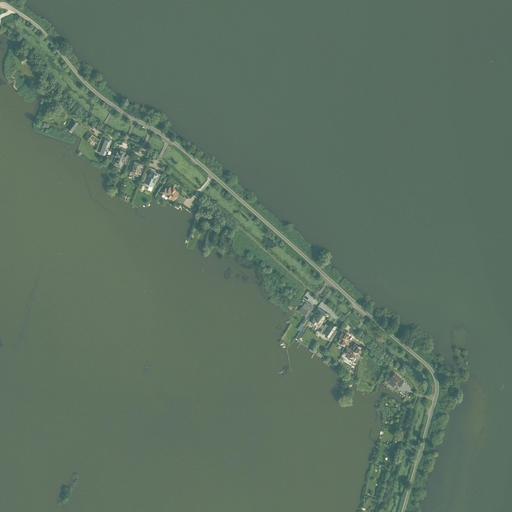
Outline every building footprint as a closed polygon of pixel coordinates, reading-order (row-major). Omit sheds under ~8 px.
[(55,125),(56,123),(48,120),(49,118),(47,117),(45,122),(55,125)] [(73,120),(67,128),(72,132),(78,123),(73,120)] [(105,154),(106,150),(107,150),(108,149),(108,148),(107,147),(110,141),(101,138),(101,139),(98,138),(96,137),(94,136),(92,134),(90,137),(93,139),(92,140),(94,141),(96,143),(99,144),(97,150),(105,154)] [(119,151),(115,150),(113,155),(115,156),(113,161),(116,161),(115,164),(120,166),(121,162),(126,164),(129,156),(129,155),(125,153),(125,152),(120,150),(119,151)] [(128,169),(130,170),(130,172),(137,175),(138,173),(140,174),(144,165),(141,164),(142,163),(134,160),(132,166),(130,165),(128,169)] [(144,172),(141,179),(143,180),(142,184),(147,186),(148,186),(149,184),(152,185),(153,183),(154,184),(156,180),(157,179),(156,179),(158,175),(154,173),(155,171),(150,169),(148,174),(147,174),(147,173),(144,172)] [(172,188),(170,187),(168,189),(166,187),(163,191),(168,194),(167,195),(170,197),(170,196),(174,199),(178,193),(175,190),(175,189),(173,187),(172,188)] [(306,301),(299,311),(306,316),(305,318),(308,320),(313,313),(310,311),(313,306),(306,301)] [(315,324),(320,327),(322,324),(325,319),(325,318),(325,319),(323,318),(325,315),(319,311),(317,314),(316,313),(315,313),(313,316),(313,317),(310,322),(315,325),(315,324)] [(319,331),(319,332),(323,335),(325,332),(329,335),(327,339),(330,341),(336,331),(333,329),(336,325),(330,322),(328,325),(325,324),(320,331),(319,331)] [(340,336),(337,341),(338,342),(343,345),(343,344),(344,345),(347,339),(348,336),(349,333),(343,329),(340,335),(340,336)] [(344,352),(343,352),(348,354),(349,355),(348,356),(349,356),(348,356),(347,358),(349,359),(350,360),(350,359),(352,360),(353,357),(356,352),(357,353),(361,347),(359,346),(354,343),(353,346),(352,346),(350,348),(347,346),(344,352)] [(404,381),(400,378),(394,373),(391,377),(387,381),(393,387),(396,383),(399,386),(404,381)]
